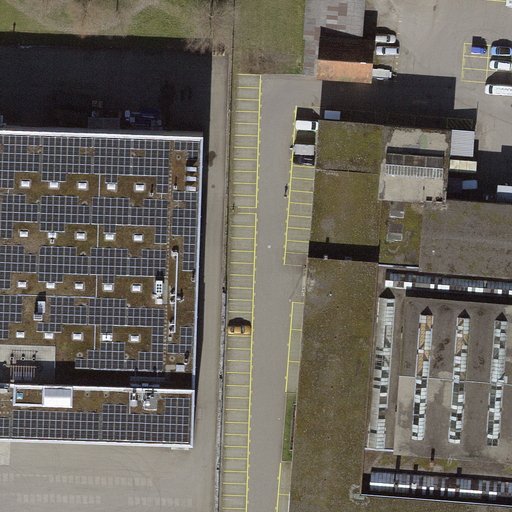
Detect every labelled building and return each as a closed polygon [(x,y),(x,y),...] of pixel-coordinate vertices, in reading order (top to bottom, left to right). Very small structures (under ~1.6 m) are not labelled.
[(315,79),(371,84),(374,40),(318,35),(315,79)] [(313,120),(303,261),(385,267),(368,499),(511,509),(511,206),(448,202),(454,131),(313,120)] [(0,440),(194,445),(203,131),(0,125),(0,440)] [(511,196),(511,183),(502,184),(503,197),(511,196)] [(385,267),(303,261),(283,511),(511,511),(511,509),(368,499),(385,267)]
